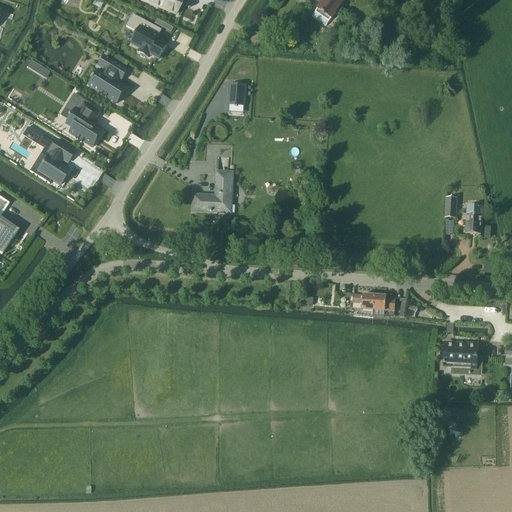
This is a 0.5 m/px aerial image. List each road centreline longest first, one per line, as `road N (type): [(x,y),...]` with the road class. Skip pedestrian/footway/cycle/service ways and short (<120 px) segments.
road 1 (unclassified): [(213,269),(511,286)]
road 2 (unclassified): [(107,217),(240,0)]
road 3 (unclassified): [(27,335),(63,297),(114,266),(213,269)]
road 4 (unclassified): [(107,217),(27,335)]
